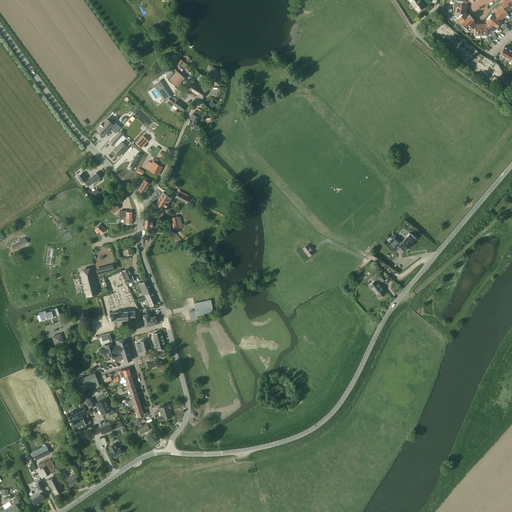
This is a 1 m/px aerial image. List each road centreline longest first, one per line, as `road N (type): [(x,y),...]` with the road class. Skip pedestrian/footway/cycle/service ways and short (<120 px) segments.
road 1 (tertiary): [(168,452),(255,449),(326,418),(394,304),(511,164)]
road 2 (tertiary): [(139,209),(0,26)]
road 3 (unclassified): [(511,105),(428,46),(393,0)]
road 4 (tertiary): [(168,452),(187,402),(166,323)]
road 5 (residential): [(154,421),(127,334),(166,323)]
road 6 (tertiary): [(62,511),(144,456),(168,452)]
road 7 (unclassified): [(139,209),(197,104)]
